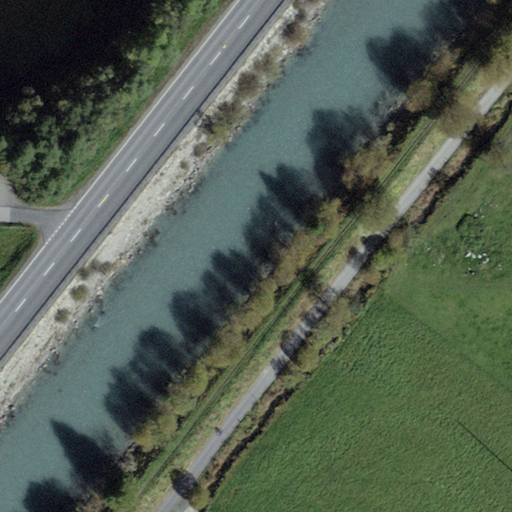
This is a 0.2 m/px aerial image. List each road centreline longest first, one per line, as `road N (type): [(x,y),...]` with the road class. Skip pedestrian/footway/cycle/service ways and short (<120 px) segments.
road 1 (track): [(511,70),(163,511)]
road 2 (primary): [(263,0),(0,332)]
